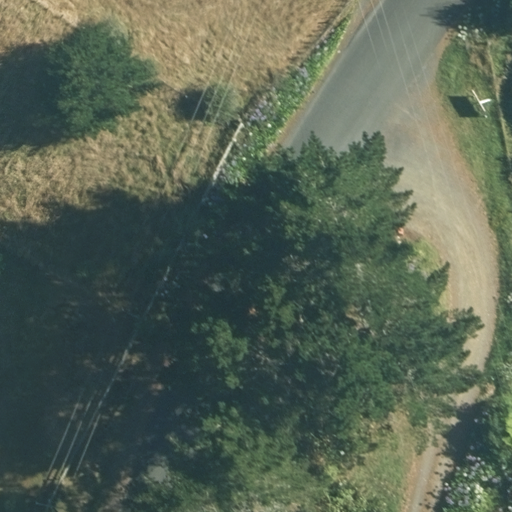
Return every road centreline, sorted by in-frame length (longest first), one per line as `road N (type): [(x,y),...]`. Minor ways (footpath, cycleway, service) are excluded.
road 1 (unclassified): [(428,0),(194,424),(171,511)]
road 2 (unknown): [(379,88),(429,211),(442,327),(407,511)]
